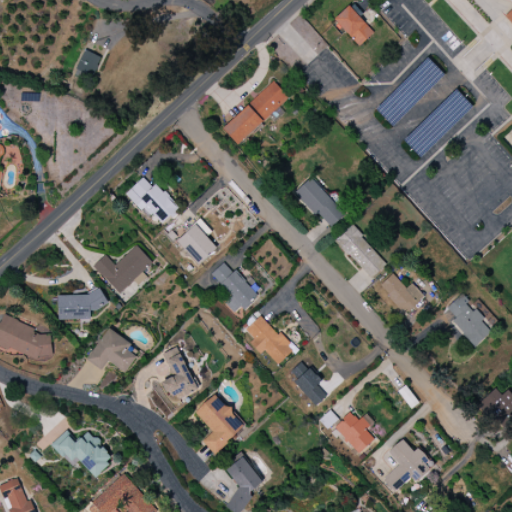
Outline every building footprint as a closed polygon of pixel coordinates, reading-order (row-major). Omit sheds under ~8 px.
[(334,17),(356,47),(373,35),(350,5),(334,17)] [(100,56),(81,50),(74,72),(93,78),(100,56)] [(222,129),(237,145),(288,98),(273,82),(222,129)] [(178,208),(157,184),(152,188),(143,178),(126,193),(148,218),(154,213),(163,222),(178,208)] [(345,215),(311,178),(295,192),(329,229),(345,215)] [(204,234),(209,230),(200,220),(176,241),(198,265),(217,248),(204,234)] [(387,264),(351,226),(335,242),(371,279),(387,264)] [(93,266),(118,295),(134,281),(138,286),(146,279),(141,272),(152,263),(137,246),(114,265),(105,255),(93,266)] [(235,315),(257,296),(235,270),(231,273),(223,263),(211,274),(231,297),(224,303),(235,315)] [(411,283),(406,289),(392,274),(379,286),(406,315),(424,297),(411,283)] [(90,319),(90,308),(104,308),(104,294),(57,295),(58,320),(90,319)] [(474,348),(491,332),(481,321),(483,319),(460,295),(446,309),(455,318),(451,322),(474,348)] [(277,365),(293,350),(261,315),(245,330),(253,339),(249,343),(260,355),(264,351),(277,365)] [(0,322),(0,345),(36,360),(39,353),(48,357),(56,338),(2,317),(0,322)] [(131,344),(108,328),(86,360),(102,371),(108,362),(124,373),(136,357),(127,351),(131,344)] [(197,390),(176,347),(161,354),(172,377),(160,383),(166,394),(172,392),(176,400),(197,390)] [(316,385),(322,380),(310,367),(293,383),(315,407),(327,397),(316,385)] [(511,409),(511,406),(499,388),(475,404),(486,419),(497,411),(500,417),(511,409)] [(214,455),(245,426),(215,394),(194,413),(212,432),(202,442),(214,455)] [(366,430),(373,423),(365,414),(358,421),(350,412),(333,428),(358,454),(374,439),(366,430)] [(51,445),(71,467),(79,460),(94,477),(114,459),(88,431),(76,443),(66,431),(51,445)] [(399,465),(383,480),(394,492),(410,477),(415,482),(432,466),(417,449),(413,452),(402,440),(387,453),(399,465)] [(225,470),(240,490),(225,502),(232,511),(237,511),(256,498),(251,492),(263,482),(243,457),(225,470)] [(125,511),(155,511),(156,511),(124,474),(88,507),(92,511),(97,511),(98,511),(110,511),(119,504),(125,511)] [(32,511),(19,478),(0,485),(0,492),(8,511),(32,511)]
